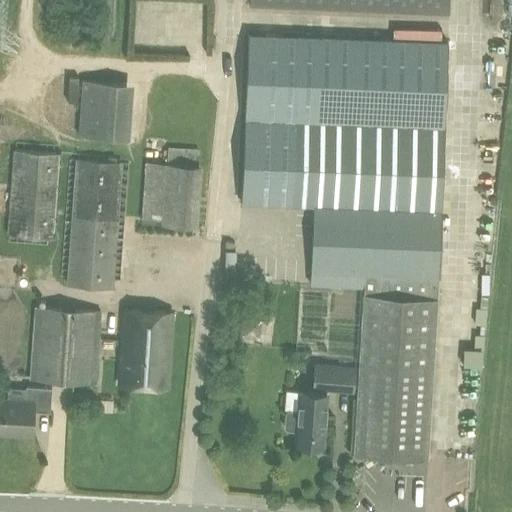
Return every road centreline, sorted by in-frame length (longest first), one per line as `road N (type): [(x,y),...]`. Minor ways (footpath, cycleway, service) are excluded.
road 1 (unknown): [(436,511),(468,0),(232,0),(189,511)]
road 2 (track): [(183,69),(44,60),(25,39),(28,0)]
